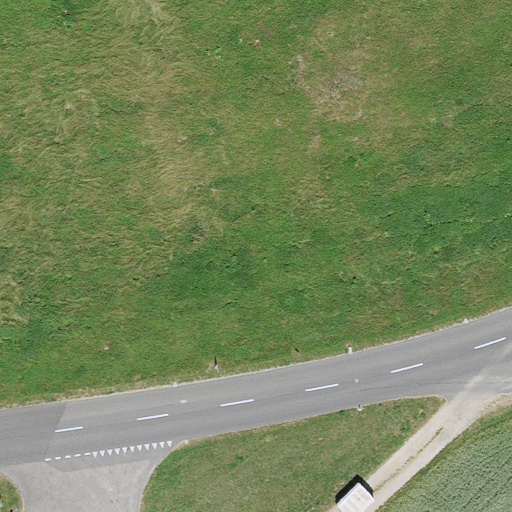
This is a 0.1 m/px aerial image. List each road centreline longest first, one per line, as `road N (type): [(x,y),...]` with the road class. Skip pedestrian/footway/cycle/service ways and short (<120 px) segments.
road 1 (tertiary): [(458,353),(221,407),(79,427)]
road 2 (track): [(347,511),(504,372)]
